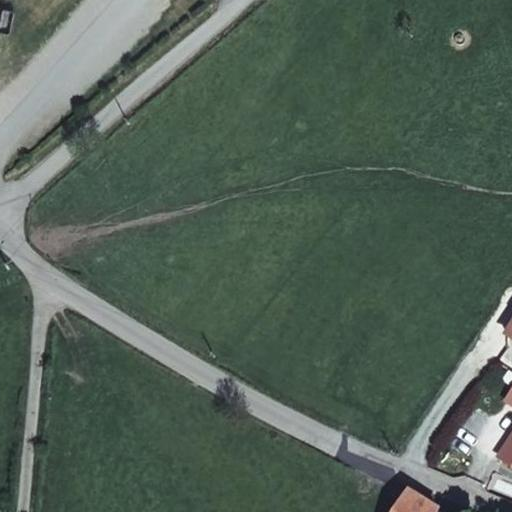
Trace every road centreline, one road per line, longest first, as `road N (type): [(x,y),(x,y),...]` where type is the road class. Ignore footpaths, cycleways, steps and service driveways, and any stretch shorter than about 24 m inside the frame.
road 1 (unclassified): [(473,511),(49,270)]
road 2 (unclassified): [(0,234),(259,0)]
road 3 (residential): [(49,270),(20,511)]
